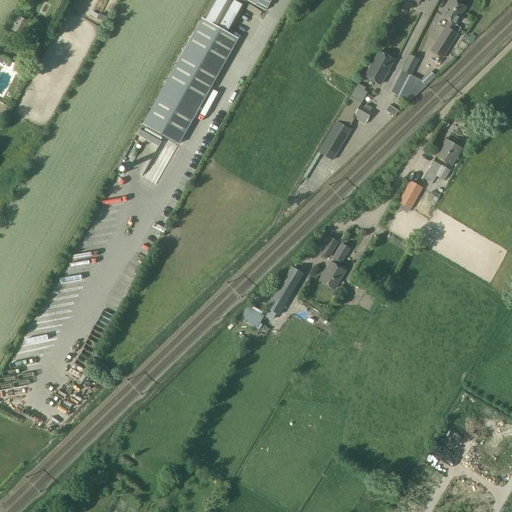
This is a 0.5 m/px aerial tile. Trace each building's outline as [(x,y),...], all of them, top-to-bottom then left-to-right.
[(178,144),(238,38),(229,33),(246,2),(264,11),(269,0),(212,0),(202,18),(144,123),(178,144)] [(443,58),(461,27),(455,24),(465,7),(453,0),(451,0),(442,16),(449,20),(431,51),(443,58)] [(99,26),(104,16),(97,12),(92,22),(99,26)] [(22,35),(30,22),(19,16),(11,29),(22,35)] [(388,60),(376,53),(366,70),(379,77),(388,60)] [(411,75),(419,59),(410,54),(391,93),(398,97),(410,74),(411,75)] [(426,85),(427,84),(436,76),(431,71),(422,80),(426,85)] [(339,120),(351,127),(355,118),(366,124),(372,112),(370,111),(371,108),(365,105),(364,107),(360,105),(367,91),(365,90),(367,88),(359,84),(339,120)] [(389,109),(386,115),(395,119),(397,113),(389,109)] [(336,122),(318,153),(332,161),(351,130),(336,122)] [(141,129),(137,135),(158,147),(162,141),(141,129)] [(452,166),(462,148),(445,140),(436,156),(452,166)] [(434,161),(426,176),(434,181),(437,176),(442,166),(434,161)] [(445,180),(450,170),(442,166),(437,176),(445,180)] [(410,210),(423,188),(412,181),(399,203),(410,210)] [(157,237),(153,237),(153,235),(146,236),(148,245),(158,243),(157,237)] [(328,257),(338,242),(329,237),(320,252),(328,257)] [(97,240),(83,243),(88,262),(105,257),(103,251),(100,252),(97,240)] [(334,289),(345,271),(338,267),(348,249),(341,245),(320,281),(334,289)] [(279,314),(302,274),(292,268),(269,308),(279,314)] [(380,284),(374,292),(380,297),(386,288),(380,284)] [(249,308),(242,319),(254,327),(261,315),(249,308)] [(63,407),(62,413),(74,417),(76,411),(63,407)] [(0,423),(0,436),(5,441),(11,432),(0,423)] [(25,426),(14,437),(34,458),(45,447),(25,426)] [(21,457),(17,463),(26,469),(30,463),(21,457)]
